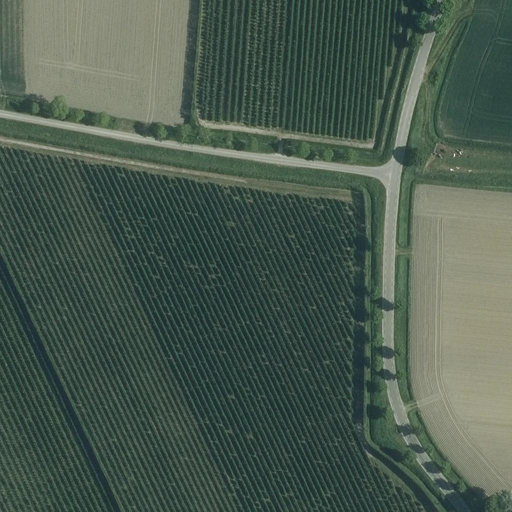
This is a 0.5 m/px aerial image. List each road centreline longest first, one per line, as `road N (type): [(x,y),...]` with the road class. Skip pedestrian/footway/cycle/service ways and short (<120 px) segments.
road 1 (unclassified): [(395,175),(0,113)]
road 2 (tertiary): [(462,511),(420,454),(396,404),(385,352),(395,175)]
road 3 (track): [(488,157),(435,148),(419,69),(476,3)]
road 4 (tertiary): [(395,175),(441,0)]
